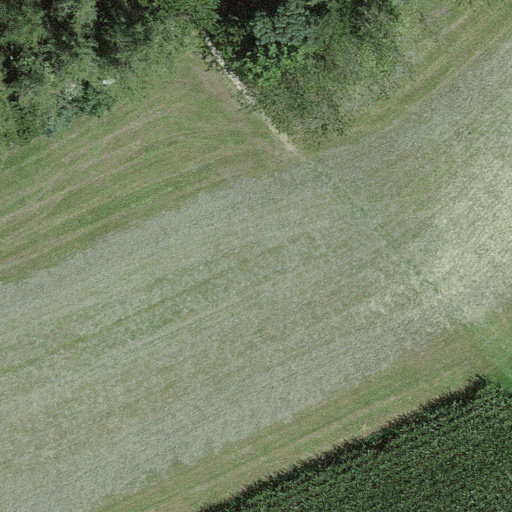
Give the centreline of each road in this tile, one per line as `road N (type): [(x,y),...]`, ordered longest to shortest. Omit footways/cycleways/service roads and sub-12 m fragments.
road 1 (track): [(511,362),(299,152),(222,64),(192,6)]
road 2 (track): [(192,6),(0,131)]
